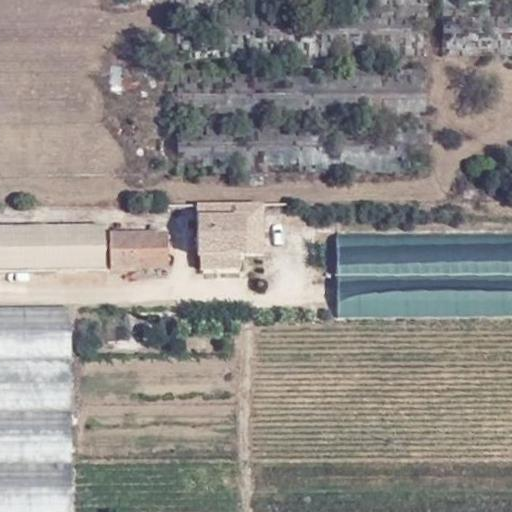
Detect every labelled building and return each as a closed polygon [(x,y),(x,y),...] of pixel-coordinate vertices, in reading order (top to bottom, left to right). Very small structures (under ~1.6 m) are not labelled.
[(176,0),(177,57),(425,56),(424,0),(176,0)] [(511,0),(442,0),(443,58),(511,56),(511,0)] [(178,173),(427,172),(425,67),(178,68),(178,173)] [(268,231),(262,232),(260,206),(244,207),(242,219),(195,218),(197,256),(203,257),(202,269),(241,268),(240,255),(262,255),(261,242),(269,241),(268,231)] [(0,296),(105,294),(105,224),(0,225),(0,296)] [(511,317),(511,231),(311,232),(309,277),(288,277),(289,321),(511,317)] [(165,236),(113,235),(113,272),(167,271),(165,236)] [(71,511),(70,307),(0,307),(0,511),(71,511)]
